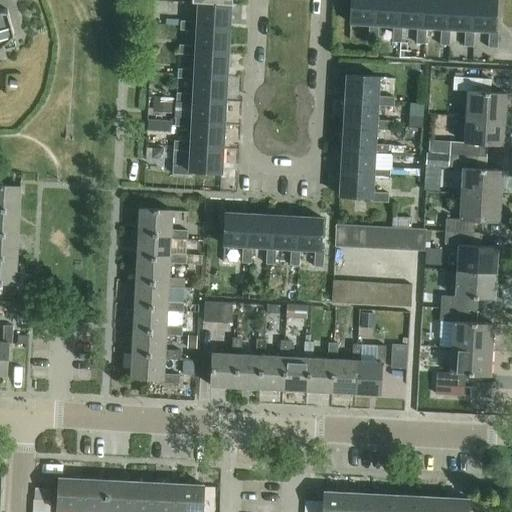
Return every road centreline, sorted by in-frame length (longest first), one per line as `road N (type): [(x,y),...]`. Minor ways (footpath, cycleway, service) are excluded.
road 1 (residential): [(232,426),(20,413)]
road 2 (residential): [(511,439),(301,431)]
